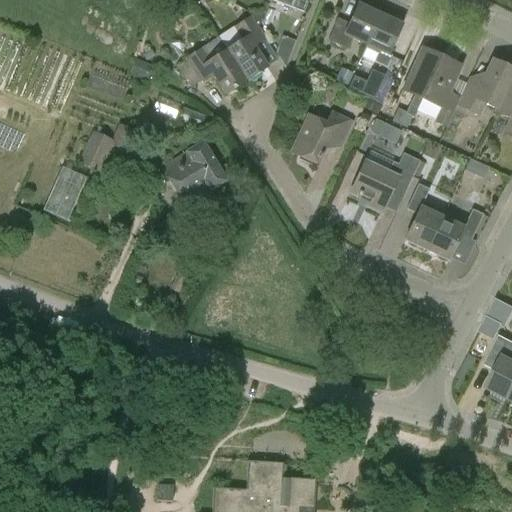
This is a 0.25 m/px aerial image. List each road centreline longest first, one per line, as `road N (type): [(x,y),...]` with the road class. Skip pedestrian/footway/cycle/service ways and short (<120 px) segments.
road 1 (residential): [(473,319),(404,280),(362,267),(304,210),(261,139),(258,117),(286,80)]
road 2 (residential): [(120,328),(418,420)]
road 3 (unclassified): [(0,283),(120,328)]
